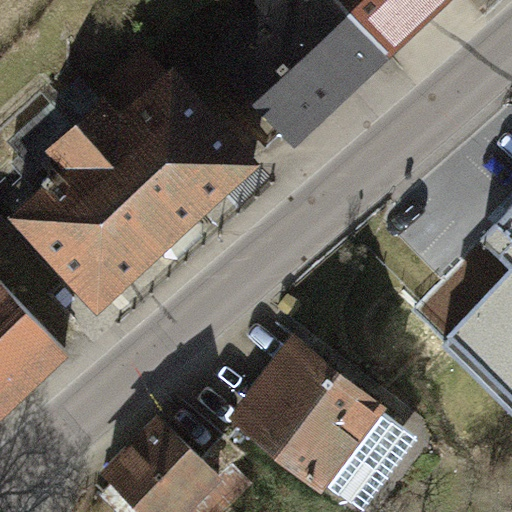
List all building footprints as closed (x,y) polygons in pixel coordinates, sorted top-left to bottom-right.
[(245,0),(204,38),(285,126),(341,76),(423,0),(245,0)] [(182,206),(256,138),(169,43),(108,98),(81,69),(38,108),(65,138),(11,187),(98,282),(182,206)] [(511,203),(403,317),(511,420),(511,203)] [(0,385),(61,329),(0,262),(0,385)] [(402,419),(290,332),(263,367),(239,397),(351,485),(402,419)] [(163,511),(214,458),(165,412),(134,444),(109,470),(153,511),(163,511)]
